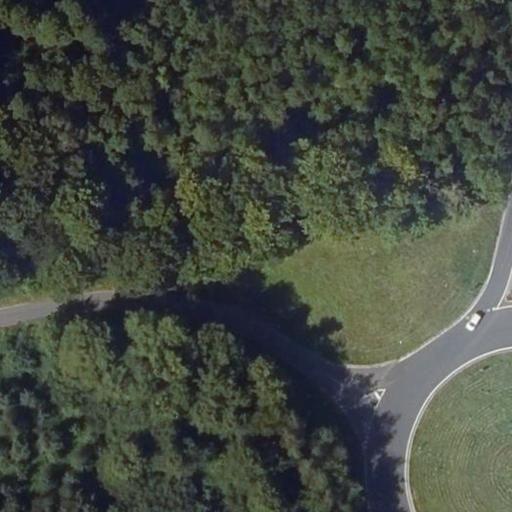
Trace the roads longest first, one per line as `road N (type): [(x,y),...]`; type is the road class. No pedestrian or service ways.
road 1 (unclassified): [(316,367),(231,321),(176,306),(99,304),(0,320)]
road 2 (unclassified): [(316,367),(369,431),(387,477)]
road 3 (primary): [(511,242),(487,313),(453,353)]
